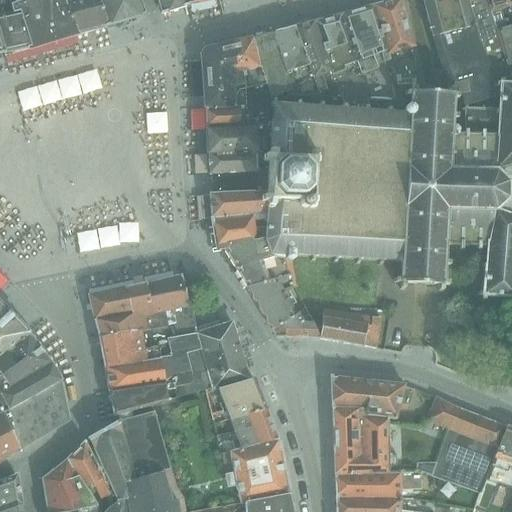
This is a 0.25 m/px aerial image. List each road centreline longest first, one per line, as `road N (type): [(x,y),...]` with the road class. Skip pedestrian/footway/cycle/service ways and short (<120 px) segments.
road 1 (residential): [(273,360),(402,366),(511,407)]
road 2 (residential): [(317,511),(307,451),(273,360)]
road 3 (residential): [(273,360),(185,247)]
